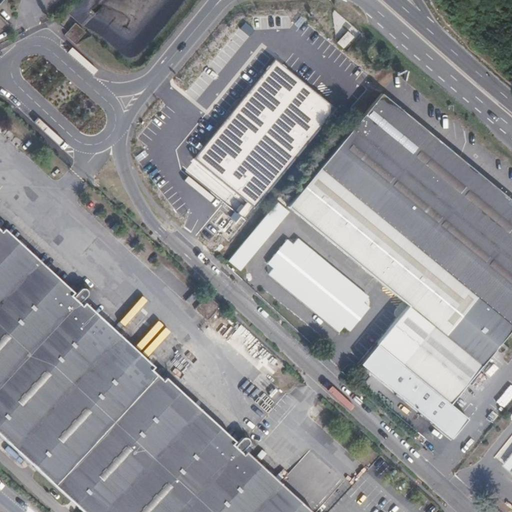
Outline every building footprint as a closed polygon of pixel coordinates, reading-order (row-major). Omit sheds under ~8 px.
[(0,0),(0,35),(6,34),(9,27),(0,19),(0,0)] [(64,36),(74,44),(84,31),(74,23),(64,36)] [(274,60),(194,158),(254,207),(334,108),(274,60)] [(511,192),(384,89),(319,168),(460,283),(511,219),(511,192)] [(460,283),(319,168),(288,206),(410,306),(429,321),(460,283)] [(289,213),(277,202),(229,261),(241,272),(289,213)] [(511,219),(460,283),(479,298),(511,324),(511,219)] [(0,435),(83,511),(309,511),(243,454),(251,446),(251,443),(250,441),(248,439),(244,440),(237,448),(81,305),(87,298),(89,296),(88,293),(85,291),(82,291),(75,299),(0,229),(0,435)] [(295,246),(288,241),(269,264),(275,269),(271,275),(342,333),(346,327),(352,332),(371,308),(365,304),(370,297),(299,240),(295,246)] [(479,298),(460,283),(429,321),(447,336),(479,298)] [(220,305),(208,294),(194,309),(206,320),(220,305)] [(450,405),(511,330),(511,324),(479,298),(447,336),(429,321),(396,360),(450,405)] [(429,321),(410,306),(378,345),(396,360),(429,321)] [(396,360),(378,345),(362,365),(453,441),(470,420),(450,405),(396,360)]
